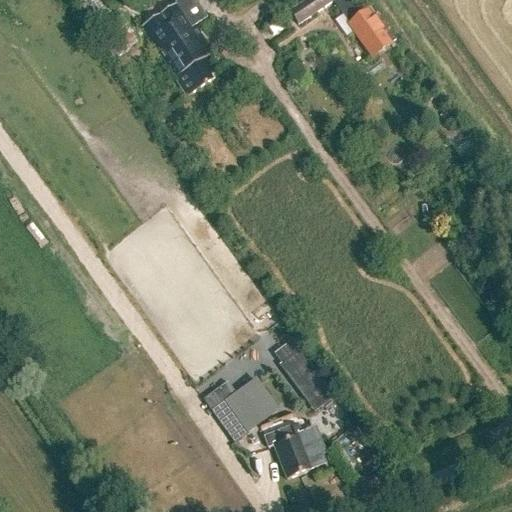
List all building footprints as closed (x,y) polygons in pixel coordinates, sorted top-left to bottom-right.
[(205,18),(193,0),(182,0),(139,27),(185,100),(212,84),(208,78),(215,73),(206,57),(212,53),(194,25),(205,18)] [(359,0),(332,0),(331,1),(330,0),(307,0),(288,14),(298,28),(330,4),(371,58),(392,42),(359,0)] [(94,37),(111,62),(137,44),(120,20),(94,37)] [(450,112),(432,124),(454,154),(471,141),(450,112)] [(300,350),(293,341),(275,354),(282,364),(280,365),(287,375),(306,360),(299,351),(300,350)] [(203,402),(234,445),(247,436),(224,403),(233,397),(225,386),(203,402)] [(306,454),(295,427),(262,440),(266,452),(272,450),(285,483),(311,473),(304,455),(306,454)]
